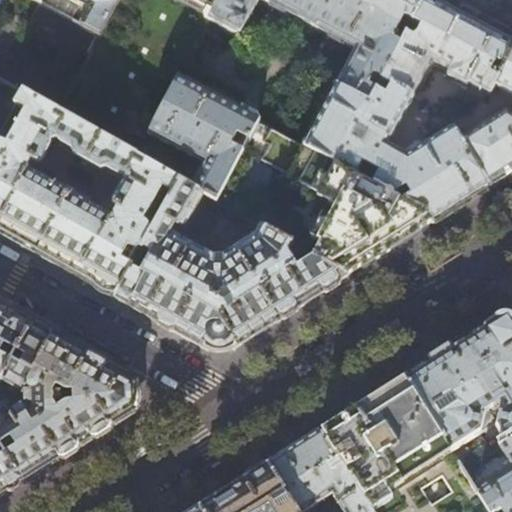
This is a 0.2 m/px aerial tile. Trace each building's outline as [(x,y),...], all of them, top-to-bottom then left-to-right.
[(0,0),(0,81),(21,93),(57,114),(67,94),(0,57),(0,0)] [(30,0),(39,4),(69,20),(76,7),(86,12),(79,26),(98,36),(117,0),(30,0)] [(184,0),(207,12),(204,19),(209,22),(220,0),(184,0)] [(220,0),(209,22),(235,35),(240,34),(258,1),(356,51),(337,88),(369,105),(381,82),(405,38),(395,32),(401,21),(411,26),(424,0),(220,0)] [(511,41),(471,19),(433,0),(424,0),(411,26),(405,38),(381,82),(412,98),(431,62),(450,72),(447,78),(466,88),(468,86),(489,97),(490,95),(511,51),(511,41)] [(79,26),(69,20),(39,4),(28,25),(88,56),(98,36),(79,26)] [(511,51),(490,95),(497,98),(501,90),(511,95),(511,117),(507,115),(488,127),(486,124),(481,126),(483,130),(462,143),(489,188),(511,172),(511,51)] [(248,143),(259,122),(260,119),(188,81),(187,82),(179,79),(148,137),(202,164),(191,189),(204,196),(216,203),(242,153),(231,147),(236,137),(248,143)] [(0,81),(0,132),(21,93),(0,81)] [(414,99),(412,98),(381,82),(369,105),(337,88),(305,147),(354,174),(362,158),(378,167),(370,183),(427,214),(433,223),(457,208),(489,188),(462,143),(454,130),(408,157),(389,147),(414,99)] [(178,181),(123,151),(110,144),(57,114),(21,93),(0,132),(0,234),(84,281),(115,299),(178,181)] [(259,227),(348,277),(369,263),(385,254),(433,223),(427,214),(370,183),(354,174),(305,147),(259,122),(248,143),(242,153),(216,203),(224,207),(245,219),(259,227)] [(118,130),(110,144),(123,151),(130,137),(118,130)] [(191,189),(178,181),(115,299),(165,327),(207,350),(233,350),(279,320),(348,277),(259,227),(253,237),(219,259),(216,259),(213,258),(173,237),(177,231),(179,231),(183,231),(187,228),(204,196),(191,189)] [(240,228),(245,219),(224,207),(218,216),(240,228)] [(0,308),(0,385),(2,381),(32,326),(0,308)] [(454,347),(405,378),(450,450),(494,424),(506,444),(511,440),(511,317),(510,316),(508,315),(505,315),(454,347)] [(0,442),(22,481),(79,446),(109,426),(137,409),(136,384),(85,356),(32,326),(2,381),(26,394),(27,403),(12,412),(12,409),(9,406),(4,404),(2,405),(0,405),(0,442)] [(347,415),(320,432),(371,511),(488,511),(485,507),(450,450),(405,378),(389,389),(347,415)] [(297,446),(267,465),(297,511),(302,511),(332,494),(342,511),(371,511),(320,432),(297,446)] [(511,511),(511,440),(506,444),(499,448),(511,469),(511,490),(485,507),(488,511),(496,511),(501,509),(503,511),(511,511)] [(0,495),(22,481),(0,442),(0,495)] [(297,511),(267,465),(256,472),(210,501),(192,511),(297,511)]
